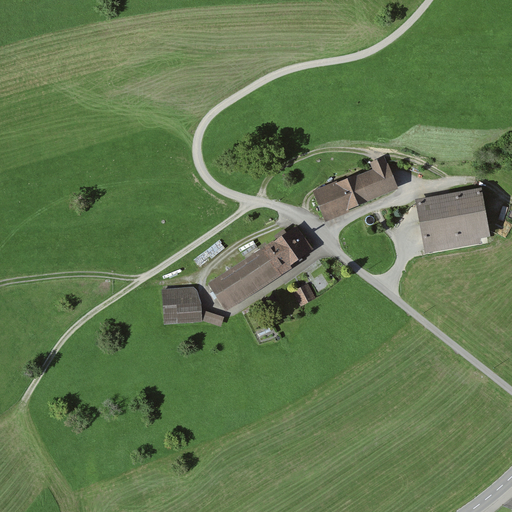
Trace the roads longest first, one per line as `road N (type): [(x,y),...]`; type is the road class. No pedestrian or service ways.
road 1 (track): [(319,232),(297,214),(212,182),(197,154),(209,117),(282,69),(348,60),(394,37),(428,0)]
road 2 (track): [(255,202),(77,326),(24,400)]
road 3 (residential): [(511,390),(319,232)]
road 4 (track): [(319,232),(448,181),(485,182),(511,200)]
road 5 (unknown): [(511,203),(489,239),(407,257),(386,287)]
